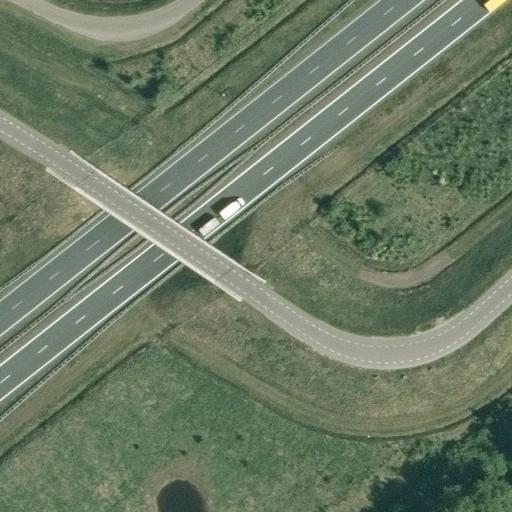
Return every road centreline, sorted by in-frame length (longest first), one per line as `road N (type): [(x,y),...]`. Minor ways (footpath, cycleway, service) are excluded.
road 1 (trunk): [(0,386),(486,0)]
road 2 (trunk): [(405,0),(0,320)]
road 3 (tertiary): [(0,120),(253,289)]
road 4 (tertiary): [(511,282),(443,338),(381,353),(317,333),(253,289)]
road 5 (unclassified): [(193,0),(159,23),(113,32),(20,0)]
